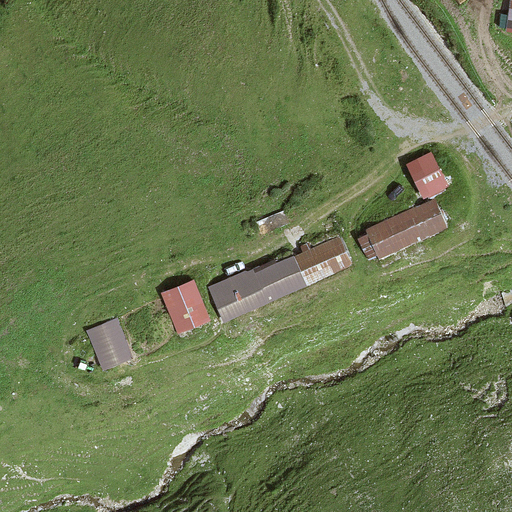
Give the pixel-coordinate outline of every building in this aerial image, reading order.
[(412,164),(426,194),(446,184),(432,155),(412,164)] [(368,257),(376,254),(379,260),(448,228),(434,198),(365,229),(368,234),(359,238),(368,257)] [(354,265),(342,237),(248,278),(246,273),(213,287),(227,319),(260,304),(261,306),(354,265)] [(164,293),(180,333),(208,322),(192,282),(164,293)] [(89,329),(103,368),(129,358),(115,319),(89,329)]
